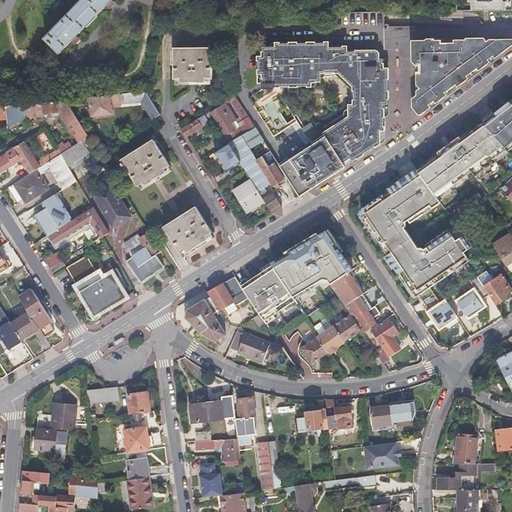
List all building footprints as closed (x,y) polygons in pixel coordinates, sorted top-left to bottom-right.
[(59,54),(70,42),(72,44),(75,41),(77,39),(75,37),(105,5),(108,8),(110,5),(112,3),(110,0),(83,0),(44,40),(59,54)] [(503,0),(471,0),(472,5),(472,11),(506,11),(506,3),(504,3),(503,0)] [(511,45),(511,42),(511,39),(494,39),(492,42),(490,39),(486,39),(484,38),(466,38),(466,40),(454,40),(454,43),(448,43),(442,43),(442,40),(435,40),(435,39),(427,39),(425,40),(416,40),(416,48),(412,48),(412,62),(416,66),(419,66),(419,71),(416,72),(417,85),(419,88),(417,91),(417,95),(412,99),(412,107),(417,113),(417,114),(418,114),(418,115),(419,115),(420,115),(421,115),(422,114),(432,107),(430,105),(434,101),(436,104),(441,100),(448,95),(446,92),(451,88),(455,85),(457,87),(469,78),(467,76),(472,72),(477,68),(479,71),(491,62),(488,59),(493,56),(495,59),(511,45)] [(345,168),(381,145),(381,132),(385,132),(385,117),(385,104),(389,104),(388,68),(383,68),(383,59),(379,59),(379,55),(378,55),(378,54),(378,53),(377,52),(377,51),(376,51),(375,50),(374,50),(365,50),(357,50),(351,50),(347,50),(347,45),(333,46),(329,46),(329,41),(316,42),(314,41),(304,42),(298,42),(286,42),(275,42),(275,46),(270,46),(261,46),(261,52),(261,56),(256,56),(256,74),(261,74),(261,79),(261,83),(270,83),(275,83),(275,87),(287,87),(298,87),(311,87),(311,82),(316,82),(320,82),(320,78),(320,74),(324,73),(334,73),(338,73),(344,79),(345,77),(348,80),(347,81),(352,87),(352,91),(352,104),(348,104),(348,109),(348,117),(344,119),(335,125),(326,131),(323,133),(325,137),(315,143),(315,144),(326,138),(345,168)] [(212,79),(212,48),(174,49),(174,80),(180,80),(180,83),(206,83),(206,79),(212,79)] [(338,73),(334,73),(352,91),(352,87),(347,81),(348,80),(345,77),(344,79),(338,73)] [(151,92),(89,98),(89,103),(90,110),(91,115),(90,116),(90,117),(92,117),(93,116),(110,115),(112,115),(112,113),(111,113),(110,106),(140,103),(152,121),(159,116),(150,101),(151,92)] [(245,112),(236,97),(229,100),(240,118),(236,121),(231,124),(235,131),(226,136),(231,144),(249,133),(256,129),(245,112)] [(511,101),(484,125),(505,149),(507,151),(511,146),(511,101)] [(224,106),(223,104),(181,130),(182,130),(187,138),(209,124),(207,120),(214,116),(226,136),(235,131),(231,124),(236,121),(226,105),(224,106)] [(305,127),(311,136),(316,132),(305,115),(302,117),(303,118),(300,120),(300,121),(301,121),(306,117),(310,124),(305,127)] [(301,121),(305,127),(310,124),(306,117),(301,121)] [(308,138),(311,136),(305,127),(301,121),(300,121),(300,120),(299,121),(304,127),(302,129),(308,138)] [(490,159),(505,149),(484,125),(438,155),(417,169),(421,175),(432,191),(452,178),(455,182),(471,171),(475,176),(493,163),(490,159)] [(272,214),(282,208),(271,191),(268,193),(263,186),(269,182),(273,187),(283,181),(276,169),(279,167),(279,166),(278,165),(256,129),(249,133),(231,144),(229,145),(240,164),(246,172),(251,181),(257,190),(257,189),(272,214)] [(94,152),(97,151),(88,137),(60,155),(67,166),(92,149),(94,152)] [(169,166),(152,140),(121,160),(122,163),(121,164),(123,167),(125,166),(137,187),(143,183),(145,186),(166,173),(164,169),(169,166)] [(35,171),(39,168),(23,143),(0,157),(0,173),(20,161),(29,175),(35,171)] [(319,185),(335,174),(315,144),(315,143),(305,150),(298,155),(289,160),(279,166),(279,167),(287,178),(299,197),(305,194),(319,185)] [(240,164),(229,145),(218,151),(215,153),(227,172),(240,164)] [(76,181),(67,166),(60,155),(49,162),(47,163),(63,190),(76,181)] [(283,181),(287,178),(279,167),(276,169),(283,181)] [(48,190),(35,171),(29,175),(13,185),(22,199),(25,204),(48,190)] [(432,191),(421,175),(360,215),(415,297),(469,261),(463,251),(467,248),(459,236),(454,239),(449,231),(420,250),(404,226),(439,203),(432,191)] [(264,202),(257,190),(251,181),(233,192),(247,213),(264,202)] [(476,183),(462,193),(464,196),(478,186),(476,183)] [(17,203),(22,199),(13,185),(7,189),(17,203)] [(94,196),(113,227),(130,217),(111,186),(94,196)] [(462,193),(443,207),(445,210),(460,199),(464,196),(462,193)] [(64,209),(62,207),(57,198),(47,205),(60,224),(67,220),(62,212),(64,209)] [(493,208),(487,199),(476,207),(482,216),(493,208)] [(212,233),(195,207),(164,228),(180,253),(186,250),(188,253),(209,239),(207,236),(212,233)] [(93,243),(103,236),(108,233),(93,209),(47,237),(55,250),(89,228),(91,227),(97,236),(95,237),(91,239),(93,243)] [(35,224),(29,214),(22,218),(29,228),(35,224)] [(130,217),(113,227),(115,229),(131,219),(130,217)] [(329,235),(325,228),(311,237),(314,242),(306,247),(318,264),(332,255),(322,239),(329,235)] [(309,243),(301,231),(296,234),(304,246),(309,243)] [(156,255),(161,252),(149,233),(140,239),(138,235),(124,244),(132,257),(126,261),(139,281),(163,265),(156,255)] [(296,234),(278,246),(279,247),(272,252),(276,258),(276,259),(289,278),(314,261),(304,246),(296,234)] [(511,238),(510,234),(491,246),(511,277),(511,276),(511,238)] [(0,274),(9,268),(4,262),(5,261),(1,256),(0,256),(0,274)] [(66,269),(89,307),(85,310),(85,317),(89,321),(96,321),(100,317),(100,315),(102,314),(115,306),(129,297),(110,267),(97,275),(86,256),(66,269)] [(341,278),(348,273),(353,270),(346,261),(335,268),(341,278)] [(262,273),(271,267),(269,264),(260,270),(262,273)] [(258,313),(260,315),(263,321),(272,315),(283,308),(295,300),(272,266),(271,267),(262,273),(248,282),(242,286),(241,287),(244,292),(250,300),(258,313)] [(330,285),(338,296),(344,305),(345,307),(359,297),(362,295),(362,294),(348,273),(341,278),(330,285)] [(488,275),(478,281),(483,288),(484,287),(495,305),(506,298),(504,296),(511,292),(501,276),(492,282),(488,275)] [(235,278),(209,293),(212,298),(220,312),(234,304),(232,300),(244,292),(241,287),(235,278)] [(330,285),(299,306),(306,317),(338,296),(330,285)] [(31,291),(19,299),(23,305),(40,332),(45,339),(55,333),(49,324),(52,322),(31,291)] [(232,300),(234,304),(236,308),(250,300),(244,292),(232,300)] [(362,295),(359,297),(366,308),(369,306),(362,295)] [(359,297),(345,307),(351,315),(354,321),(368,311),(366,308),(359,297)] [(220,312),(212,298),(188,312),(186,319),(201,333),(214,343),(225,336),(214,315),(220,312)] [(285,311),(297,303),(295,300),(283,308),(285,311)] [(256,316),(248,303),(235,310),(243,323),(256,316)] [(19,319),(11,325),(23,343),(40,332),(23,305),(14,311),(19,319)] [(368,311),(354,321),(361,331),(364,335),(368,332),(367,330),(376,324),(368,311)] [(258,316),(254,319),(260,328),(265,324),(263,321),(260,315),(258,316)] [(263,321),(265,324),(274,318),(272,315),(263,321)] [(354,321),(351,315),(300,348),(311,364),(327,353),(328,354),(345,343),(344,342),(361,331),(354,321)] [(383,348),(376,353),(380,360),(384,365),(389,361),(385,356),(387,354),(397,347),(392,338),(398,334),(388,320),(372,331),(383,348)] [(269,344),(244,335),(237,354),(263,363),(269,344)] [(511,355),(508,357),(507,355),(496,361),(511,392),(511,355)] [(370,366),(376,375),(386,369),(384,365),(380,360),(370,366)] [(119,401),(117,388),(88,392),(89,404),(119,401)] [(128,396),(131,415),(150,413),(147,393),(128,396)] [(255,418),(253,398),(238,400),(240,419),(255,418)] [(391,403),(391,404),(370,407),(373,427),(393,424),(393,423),(415,420),(413,400),(391,403)] [(207,403),(209,421),(225,419),(223,401),(207,403)] [(326,409),(328,429),(338,428),(338,429),(351,428),(350,419),(351,419),(350,408),(336,410),(335,402),(325,402),(326,409)] [(193,423),(209,421),(207,403),(190,405),(193,423)] [(55,404),(52,429),(75,431),(77,406),(55,404)] [(300,433),(328,429),(326,409),(306,412),(307,419),(298,420),(300,433)] [(127,446),(128,453),(150,450),(147,428),(125,431),(127,440),(125,440),(126,446),(127,446)] [(219,440),(238,439),(237,428),(229,429),(229,432),(211,434),(212,441),(219,440)] [(511,448),(511,432),(511,429),(497,431),(499,450),(511,448)] [(54,452),(57,432),(36,430),(35,450),(54,452)] [(195,433),(196,442),(212,441),(211,434),(210,432),(195,433)] [(455,456),(454,464),(461,464),(474,464),(477,436),(458,435),(455,456)] [(225,461),(240,459),(238,439),(219,440),(212,441),(196,442),(196,450),(224,448),(225,461)] [(272,472),(268,442),(268,441),(257,443),(261,473),(272,472)] [(274,489),(281,488),(275,441),(268,442),(272,472),(274,489)] [(397,451),(395,443),(369,446),(372,469),(399,465),(397,456),(397,451)] [(126,461),(128,474),(149,471),(147,458),(126,461)] [(213,463),(200,465),(201,476),(200,476),(203,498),(220,496),(222,496),(219,473),(215,474),(213,463)] [(438,491),(458,490),(478,490),(478,485),(473,485),(473,476),(480,476),(480,471),(495,471),(495,466),(495,464),(474,464),(461,464),(461,473),(453,473),(453,479),(438,479),(438,491)] [(149,471),(128,474),(129,481),(149,478),(150,478),(149,471)] [(49,474),(23,472),(22,482),(28,483),(27,489),(40,490),(40,483),(42,484),(48,484),(49,474)] [(263,490),(274,489),(272,472),(261,473),(263,490)] [(98,495),(98,484),(86,482),(87,477),(78,477),(78,480),(77,492),(98,495)] [(129,481),(128,481),(132,511),(153,508),(149,478),(129,481)] [(338,480),(335,481),(327,482),(327,486),(331,485),(332,487),(354,483),(353,478),(345,479),(338,480)] [(313,511),(309,484),(294,486),(295,492),(296,499),(298,511),(313,511)] [(458,490),(457,511),(478,511),(478,490),(458,490)] [(244,511),(242,493),(222,496),(220,496),(221,507),(223,507),(223,511),(244,511)] [(113,496),(98,496),(98,503),(98,508),(114,507),(113,496)]
